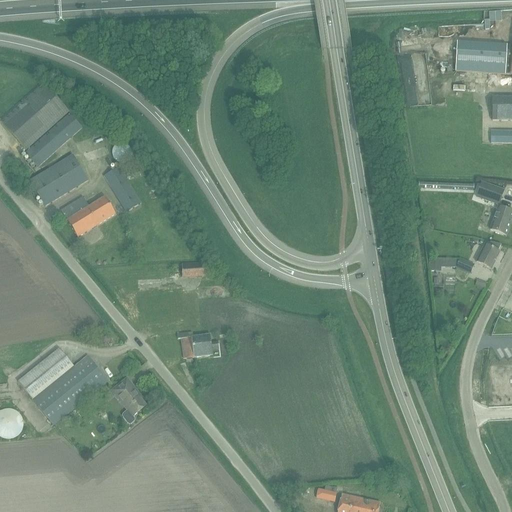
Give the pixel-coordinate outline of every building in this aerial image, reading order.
[(511,75),(511,46),(457,43),(455,72),(509,75),(511,75)] [(27,150),(68,113),(43,85),(1,122),(27,150)] [(414,98),(410,85),(400,88),(404,101),(414,98)] [(472,102),(472,94),(452,93),(452,101),(472,102)] [(511,98),(492,98),(492,121),(511,121),(511,98)] [(37,169),(73,137),(82,129),(69,115),(25,155),(37,169)] [(511,132),(491,132),(491,144),(511,144),(511,132)] [(113,153),(113,155),(113,157),(114,159),(114,160),(116,162),(117,163),(119,164),(120,165),(122,165),(124,165),(126,165),(128,164),(129,163),(131,162),(132,160),(133,159),(133,157),(133,155),(133,153),(133,151),(132,149),(131,148),(129,147),(128,146),(126,145),(124,145),(122,145),(120,145),(119,146),(117,147),(116,148),(114,149),(114,151),(113,153)] [(73,156),(50,170),(30,182),(45,208),(88,182),(73,156)] [(125,178),(119,168),(104,177),(126,213),(141,204),(127,181),(142,177),(140,168),(124,173),(126,178),(125,178)] [(476,198),(499,206),(504,191),(481,183),(476,198)] [(61,212),(66,219),(78,239),(115,215),(105,198),(89,208),(83,198),(61,212)] [(506,236),(511,217),(511,212),(498,208),(490,230),(506,236)] [(491,270),(495,263),(500,252),(485,245),(476,263),(491,270)] [(440,267),(456,268),(459,260),(438,259),(431,258),(430,270),(440,271),(440,267)] [(456,268),(471,274),(474,266),(460,259),(459,260),(456,268)] [(210,263),(182,264),(182,279),(211,278),(210,263)] [(471,275),(469,280),(477,284),(480,279),(471,275)] [(181,289),(139,294),(142,326),(184,322),(181,289)] [(193,337),(192,332),(177,335),(178,340),(181,340),(184,360),(212,356),(212,351),(219,350),(218,343),(211,344),(210,335),(193,337)] [(108,382),(100,372),(88,357),(74,368),(59,349),(18,383),(53,426),(108,382)] [(127,380),(114,390),(118,395),(116,397),(128,411),(121,416),(129,426),(135,421),(133,417),(146,407),(138,397),(139,395),(127,380)] [(0,439),(2,440),(4,442),(7,442),(10,442),(13,442),(16,440),(18,439),(20,437),(22,435),(23,432),(24,429),(24,427),(24,424),(23,421),(22,418),(20,416),(18,414),(16,413),(13,412),(10,411),(7,411),(4,412),(2,413),(0,413),(0,439)] [(378,511),(380,504),(342,495),(338,511),(378,511)]
